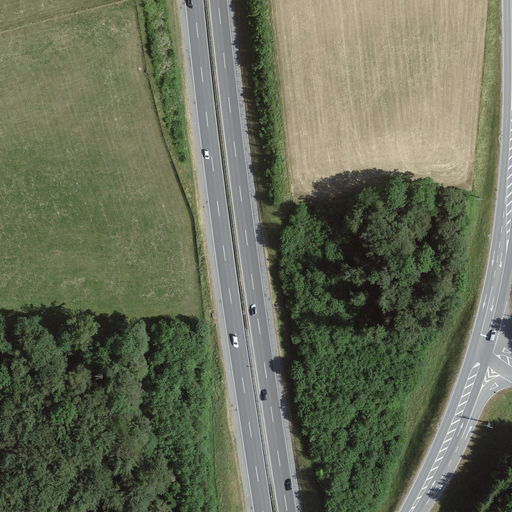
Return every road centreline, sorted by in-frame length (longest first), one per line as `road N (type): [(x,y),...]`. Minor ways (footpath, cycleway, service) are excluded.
road 1 (motorway): [(287,511),(217,0)]
road 2 (motorway): [(193,0),(262,511)]
road 3 (primary): [(510,0),(506,217),(480,347)]
road 4 (primary): [(480,347),(447,440),(409,511)]
